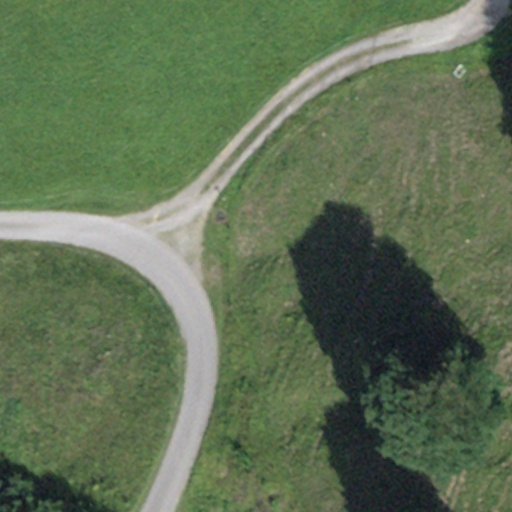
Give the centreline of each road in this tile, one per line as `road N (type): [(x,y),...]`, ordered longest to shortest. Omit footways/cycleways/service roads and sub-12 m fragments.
road 1 (track): [(151,262),(227,162),(289,103),(363,55),(463,23),(485,0)]
road 2 (unclassified): [(0,226),(68,229),(128,247),(171,279),(191,308),(202,382),(156,511)]
